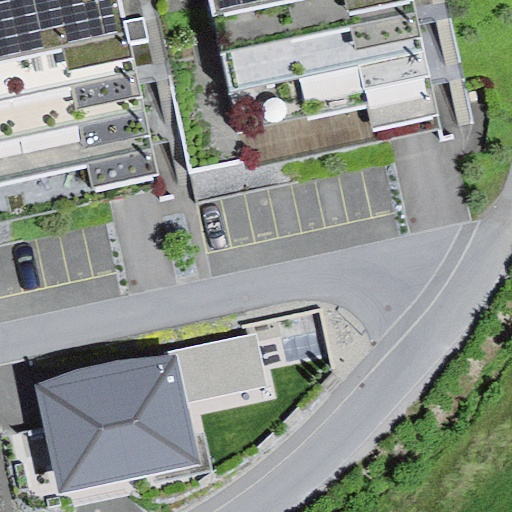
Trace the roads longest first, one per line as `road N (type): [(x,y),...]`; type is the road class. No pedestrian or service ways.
road 1 (residential): [(247,511),(335,456),(454,326),(406,280),(0,355)]
road 2 (track): [(511,172),(454,326)]
